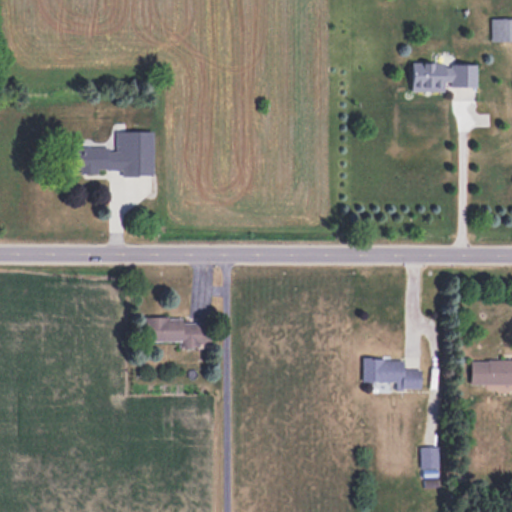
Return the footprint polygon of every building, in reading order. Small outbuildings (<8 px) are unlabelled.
[(511,39),(511,17),(491,18),(491,40),(511,39)] [(410,62),(410,89),(475,88),(475,62),(410,62)] [(65,147),(65,169),(115,169),(115,147),(65,147)] [(144,316),(144,340),(178,341),(178,346),(207,347),(208,322),(182,321),(182,317),(144,316)] [(419,369),(402,369),(402,359),(361,358),(361,381),(394,381),(394,389),(419,389),(419,369)] [(511,382),(511,359),(469,359),(469,383),(511,382)] [(420,467),(437,467),(437,446),(420,446),(420,467)]
